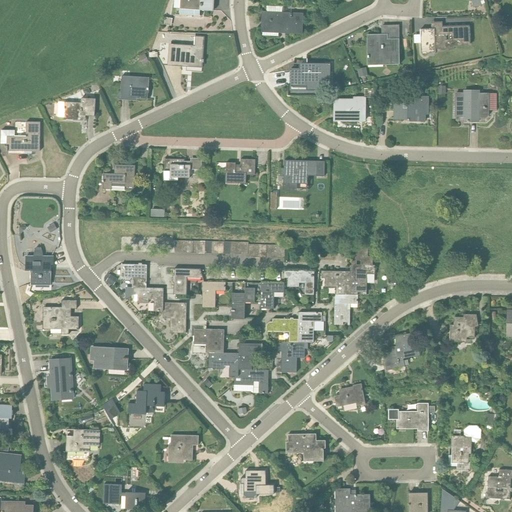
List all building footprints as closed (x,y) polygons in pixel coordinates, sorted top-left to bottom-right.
[(180,0),(180,9),(213,11),(214,0),(180,0)] [(301,38),(301,32),(302,14),(263,12),(262,29),(260,29),(259,36),(279,37),(301,38)] [(368,63),(388,63),(388,65),(400,65),(399,27),(387,27),(387,35),(367,35),(368,63)] [(469,28),(420,29),(421,53),(436,52),(435,45),(469,43),(469,28)] [(203,47),(160,44),(159,61),(161,65),(173,66),(202,68),(202,63),(203,63),(204,60),(202,60),(203,55),(203,47)] [(145,54),(138,57),(142,65),(149,62),(145,54)] [(329,82),(329,65),(299,64),(299,70),(291,70),(291,86),(319,86),(319,81),(329,82)] [(365,69),(357,70),(358,80),(366,79),(365,69)] [(148,90),(149,78),(122,76),(121,88),(120,98),(148,100),(148,90)] [(446,86),(438,86),(437,95),(445,95),(446,86)] [(488,115),(488,114),(497,114),(497,96),(488,95),(489,94),(479,93),(479,91),(464,91),(464,94),(456,94),(456,117),(464,117),(464,122),(479,122),(479,121),(478,121),(478,119),(485,119),(488,115)] [(428,114),(428,97),(418,96),(418,100),(408,100),(408,104),(394,104),(394,119),(408,119),(408,121),(425,121),(425,114),(428,114)] [(334,121),(365,121),(365,98),(354,98),(354,100),(335,100),(334,121)] [(94,117),(95,99),(81,99),(81,103),(66,103),(65,110),(64,120),(81,121),(81,116),(94,117)] [(40,152),(40,122),(27,122),(26,134),(28,134),(28,137),(15,137),(15,131),(1,131),(1,137),(1,144),(6,144),(6,151),(40,152)] [(190,178),(190,170),(190,161),(184,161),(184,160),(165,159),(164,171),(164,181),(178,181),(179,178),(190,178)] [(255,175),(255,160),(241,160),(240,165),(235,165),(236,163),(226,163),(225,183),(246,184),(246,175),(255,175)] [(324,177),(325,162),(284,160),(284,169),(281,168),(281,175),(284,175),(283,184),(307,184),(308,176),(324,177)] [(124,187),(134,188),(135,166),(115,165),(114,174),(103,174),(103,189),(124,190),(124,187)] [(54,223),(47,227),(50,233),(57,230),(54,223)] [(375,274),(375,265),(372,265),(373,257),(368,257),(368,248),(358,248),(358,251),(352,251),(351,272),(351,295),(358,295),(358,293),(367,293),(367,274),(375,274)] [(33,276),(32,276),(31,285),(50,285),(51,265),(53,265),(53,257),(26,257),(26,271),(33,271),(33,276)] [(132,288),(133,288),(137,288),(146,288),(147,265),(121,265),(121,278),(132,278),(132,288)] [(187,278),(203,278),(200,269),(174,269),(173,295),(187,295),(187,278)] [(314,295),(314,272),(284,271),(284,278),(288,278),(288,287),(299,287),(299,283),(305,283),(305,295),(314,295)] [(351,272),(340,272),(321,271),(321,278),(325,278),(325,287),(336,287),(336,295),(342,295),(351,295),(351,272)] [(117,279),(110,274),(106,282),(113,286),(117,279)] [(226,282),(204,282),(203,282),(202,308),(215,308),(216,291),(226,291),(226,286),(226,283),(226,282)] [(284,283),(261,283),(261,309),(274,309),(274,292),(284,293),(284,283)] [(146,288),(137,288),(133,288),(133,295),(137,295),(137,304),(148,304),(148,300),(154,300),(154,312),(163,312),(163,303),(164,289),(146,288)] [(255,304),(255,292),(255,289),(245,289),(245,294),(232,293),(231,319),(245,320),(245,303),(255,304)] [(342,295),(336,295),(335,295),(334,325),(350,325),(350,310),(348,310),(348,304),(358,304),(358,295),(351,295),(342,295)] [(77,317),(77,301),(62,301),(62,308),(43,307),(43,312),(43,330),(61,330),(61,334),(69,335),(69,330),(79,330),(79,317),(77,317)] [(186,333),(186,317),(186,303),(163,303),(163,312),(163,318),(171,319),(170,333),(186,333)] [(322,313),(317,313),(299,313),(298,319),(298,343),(305,343),(314,343),(314,322),(322,322),(322,313)] [(475,338),(475,315),(464,315),(463,318),(454,318),(454,325),(450,325),(450,339),(467,340),(467,338),(475,338)] [(298,343),(298,319),(272,319),(272,322),(270,322),(266,325),(266,335),(268,335),(268,332),(289,333),(289,343),(298,343)] [(224,330),(206,330),(194,329),(194,345),(209,345),(209,341),(215,341),(215,353),(224,353),(224,330)] [(405,367),(403,359),(419,355),(415,333),(395,337),(396,351),(383,353),(386,370),(405,367)] [(298,343),(289,343),(281,342),(281,344),(270,344),(278,352),(281,352),(281,372),(288,373),(297,373),(297,358),(305,358),(305,343),(298,343)] [(262,355),(262,344),(239,343),(239,353),(238,370),(251,370),(252,353),(259,354),(259,355),(262,355)] [(126,370),(128,350),(92,348),(91,359),(95,360),(94,368),(126,370)] [(224,353),(215,353),(209,353),(208,360),(212,360),(212,369),(223,369),(223,366),(229,366),(229,377),(234,377),(234,385),(238,385),(238,370),(239,353),(224,353)] [(52,388),(53,400),(73,399),(70,359),(50,360),(51,377),(49,377),(50,388),(52,388)] [(251,371),(251,370),(238,370),(238,385),(242,385),(253,386),(253,382),(259,382),(259,394),(268,394),(268,371),(251,371)] [(207,379),(203,382),(210,388),(213,385),(207,379)] [(137,391),(137,404),(129,404),(128,415),(137,415),(146,415),(146,406),(164,407),(165,392),(161,392),(161,385),(144,384),(144,392),(137,391)] [(335,397),(337,407),(343,405),(343,409),(366,405),(361,384),(353,386),(353,388),(348,389),(348,388),(339,390),(341,396),(335,397)] [(418,431),(428,431),(428,404),(418,404),(418,412),(399,412),(399,429),(418,429),(418,431)] [(2,406),(0,405),(0,433),(8,433),(8,418),(11,418),(12,406),(2,406)] [(471,454),(471,442),(477,442),(480,439),(481,430),(477,426),(469,426),(464,430),(464,437),(453,437),(453,447),(452,447),(452,463),(449,462),(449,466),(457,466),(457,471),(469,471),(469,454),(471,454)] [(89,461),(89,452),(89,446),(99,446),(100,431),(77,430),(77,437),(67,436),(67,451),(67,460),(89,461)] [(326,448),(325,441),(316,441),(316,434),(288,435),(288,442),(286,442),(286,454),(304,453),(304,462),(324,461),(323,449),(326,448)] [(198,445),(199,436),(171,435),(171,444),(169,444),(168,460),(192,461),(193,445),(198,445)] [(21,456),(11,455),(0,453),(0,481),(24,484),(25,472),(19,471),(21,456)] [(511,478),(511,470),(499,470),(499,477),(488,476),(487,498),(510,500),(511,478)] [(245,478),(241,478),(241,495),(244,495),(244,498),(257,498),(257,495),(274,495),(274,485),(266,485),(266,471),(245,471),(245,478)] [(140,511),(140,510),(145,510),(145,493),(126,492),(126,493),(122,493),(122,485),(104,484),(103,504),(109,504),(108,511),(140,511)] [(370,495),(354,495),(350,495),(350,489),(335,489),(335,511),(356,511),(357,511),(370,511),(370,495)] [(440,511),(448,511),(449,511),(454,511),(454,510),(460,502),(442,489),(440,511)] [(408,494),(408,511),(427,511),(428,494),(408,494)] [(25,502),(1,502),(1,509),(0,511),(32,511),(32,506),(25,506),(25,502)]
